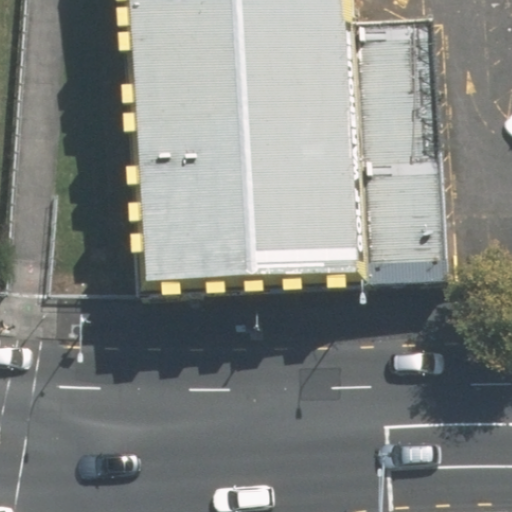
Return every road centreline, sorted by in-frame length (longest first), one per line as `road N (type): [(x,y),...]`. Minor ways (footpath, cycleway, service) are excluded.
road 1 (primary): [(511,428),(136,454)]
road 2 (primary): [(0,383),(136,454)]
road 3 (primary): [(136,454),(0,494)]
